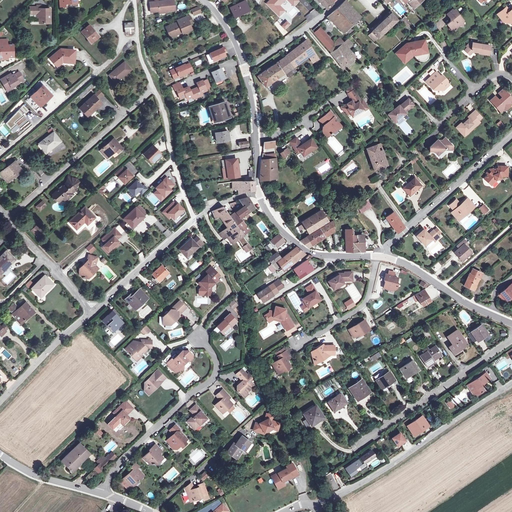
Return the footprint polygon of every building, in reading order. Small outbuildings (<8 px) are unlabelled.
[(173,0),(170,0),(157,1),(157,3),(152,3),(153,11),(159,11),(165,10),(166,10),(166,11),(175,11),(173,0)] [(276,11),(287,3),(284,0),(274,0),(270,3),(276,11)] [(336,0),(317,0),(327,9),(336,0)] [(410,0),(408,2),(413,8),(421,0),(410,0)] [(234,17),(249,9),(245,1),(230,8),(234,17)] [(327,17),(342,31),(350,23),(354,26),(355,24),(352,21),(358,16),(344,1),(336,9),(327,17)] [(39,14),(39,18),(39,23),(49,23),(49,8),(41,8),(40,5),(36,5),(36,6),(30,7),(30,14),(35,14),(39,14)] [(502,17),(505,21),(506,23),(510,23),(511,22),(511,9),(509,11),(507,11),(505,8),(497,15),(500,19),(502,17)] [(463,27),(462,20),(454,11),(452,11),(447,15),(452,21),(447,25),(450,28),(452,26),(456,30),(459,27),(463,27)] [(378,38),(397,20),(391,14),(372,31),(378,38)] [(189,20),(187,16),(185,17),(181,18),(176,20),(177,23),(168,27),(172,37),(176,35),(175,33),(180,31),(181,32),(182,34),(191,30),(188,24),(186,23),(185,21),(189,20)] [(126,34),(134,33),(133,28),(133,22),(125,22),(125,28),(126,34)] [(98,37),(88,25),(81,32),(90,43),(98,37)] [(327,48),(333,44),(320,28),(314,33),(327,48)] [(343,43),(339,38),(334,42),(338,47),(343,43)] [(308,56),(314,52),(306,40),(299,46),(291,52),(291,53),(299,63),(308,56)] [(396,53),(404,62),(412,55),(413,55),(413,57),(415,56),(417,60),(420,61),(422,62),(424,61),(426,60),(428,58),(429,56),(429,54),(428,49),(426,40),(406,44),(396,53)] [(333,44),(327,48),(331,53),(334,58),(343,68),(355,58),(345,46),(343,43),(338,47),(334,42),(333,44)] [(490,46),(473,43),(473,45),(468,43),(466,46),(467,48),(464,51),(469,55),(472,52),(471,51),(472,50),(473,51),(476,51),(475,52),(479,53),(479,54),(489,55),(490,46)] [(12,45),(7,45),(0,45),(0,56),(2,56),(7,56),(7,58),(13,57),(12,45)] [(213,61),(225,56),(223,52),(225,51),(223,47),(209,53),(213,61)] [(57,66),(62,62),(73,63),(74,50),(60,49),(49,58),(57,66)] [(318,59),(314,52),(308,56),(312,62),(318,59)] [(299,63),(291,53),(285,57),(289,61),(291,60),(295,66),(299,63)] [(289,61),(285,57),(276,63),(257,76),(265,87),(283,74),(285,73),(290,69),(293,74),(296,72),(293,68),(293,67),(289,61)] [(131,70),(124,62),(109,75),(115,83),(131,70)] [(184,64),(170,71),(172,77),(178,75),(178,76),(192,70),(189,63),(184,65),(184,64)] [(214,82),(216,85),(222,83),(221,79),(224,78),(220,69),(212,72),(215,81),(214,82)] [(290,69),(285,73),(289,78),(293,74),(290,69)] [(0,79),(6,90),(11,87),(19,83),(18,82),(22,80),(24,79),(20,72),(14,75),(14,74),(11,76),(11,75),(8,76),(7,76),(0,79)] [(430,87),(432,86),(436,91),(443,91),(449,85),(447,83),(447,81),(442,75),(440,77),(439,76),(439,75),(436,72),(425,82),(430,87)] [(181,81),(174,84),(176,89),(177,88),(181,98),(187,96),(188,98),(194,96),(195,98),(203,94),(202,92),(208,90),(204,80),(198,82),(200,86),(191,90),(190,86),(184,88),(181,81)] [(84,94),(87,91),(88,92),(95,85),(92,83),(83,92),(84,94)] [(27,101),(35,110),(51,96),(42,86),(31,96),(31,97),(27,101)] [(508,94),(511,91),(507,87),(504,89),(503,89),(498,93),(502,98),(499,101),(497,99),(492,104),(496,108),(498,106),(500,109),(502,107),(504,110),(506,110),(510,107),(510,104),(511,102),(511,98),(509,95),(508,94)] [(354,89),(353,90),(348,93),(347,94),(352,101),(353,102),(348,105),(347,103),(341,107),(343,111),(345,110),(347,115),(350,113),(352,116),(359,112),(358,110),(362,107),(359,101),(361,100),(354,89)] [(101,104),(93,96),(80,108),(87,116),(101,104)] [(368,108),(363,99),(361,100),(359,101),(362,107),(358,110),(359,112),(352,116),(350,113),(347,115),(350,119),(357,115),(361,113),(368,108)] [(399,106),(388,115),(395,123),(406,114),(405,113),(414,105),(408,99),(400,107),(399,106)] [(229,117),(224,102),(209,107),(213,122),(229,117)] [(188,115),(186,107),(179,110),(181,117),(188,115)] [(475,110),(467,118),(468,119),(464,123),(463,122),(456,128),(463,135),(468,129),(470,131),(479,122),(478,121),(482,118),(475,110)] [(330,111),(324,116),(328,122),(325,124),(323,126),(323,130),(325,133),(330,134),(331,134),(332,133),(331,133),(337,128),(342,127),(334,117),(335,116),(330,111)] [(496,124),(501,129),(504,126),(500,121),(496,124)] [(325,133),(323,130),(326,139),(328,137),(331,134),(330,134),(325,133)] [(229,140),(227,131),(215,133),(217,142),(229,140)] [(51,145),(52,147),(59,142),(53,133),(39,144),(44,150),(51,145)] [(296,137),(290,142),(297,153),(300,151),(303,156),(316,147),(311,138),(301,145),(296,137)] [(264,140),(264,142),(263,149),(274,148),(274,147),(274,142),(274,141),(269,141),(269,138),(264,138),(264,140)] [(438,141),(437,141),(430,147),(430,151),(433,151),(437,156),(445,148),(447,150),(453,150),(453,146),(445,138),(440,143),(438,141)] [(107,158),(116,150),(118,152),(122,148),(113,139),(100,151),(107,158)] [(374,170),(387,165),(380,144),(366,149),(374,170)] [(152,161),(159,154),(153,147),(145,154),(152,161)] [(260,180),(277,178),(276,168),(275,158),(261,160),(260,170),(260,180)] [(234,167),(233,159),(225,160),(227,174),(238,173),(237,167),(234,167)] [(227,174),(225,160),(219,161),(221,180),(221,181),(239,179),(239,178),(238,173),(227,174)] [(145,171),(149,168),(143,161),(139,164),(145,171)] [(14,162),(0,172),(0,173),(7,181),(20,171),(17,168),(18,167),(14,162)] [(498,168),(492,171),(490,169),(487,173),(488,174),(484,179),(491,185),(496,180),(501,178),(500,176),(501,176),(507,176),(508,167),(498,166),(498,168)] [(122,167),(115,173),(124,183),(133,175),(127,169),(125,170),(122,167)] [(53,194),(59,201),(63,198),(66,201),(73,195),(71,193),(76,189),(76,186),(77,185),(79,180),(68,176),(66,182),(53,194)] [(414,178),(412,181),(407,184),(405,181),(401,185),(403,187),(403,188),(409,196),(421,186),(418,183),(414,178)] [(156,188),(158,190),(155,192),(161,199),(170,190),(169,189),(173,185),(169,181),(167,182),(165,179),(156,188)] [(142,194),(148,189),(144,185),(142,187),(136,181),(128,188),(131,191),(134,195),(139,190),(142,194)] [(241,189),(241,193),(255,190),(255,182),(254,181),(232,183),(233,189),(238,189),(241,189)] [(249,198),(240,200),(244,206),(235,212),(236,212),(242,208),(245,207),(254,208),(249,198)] [(467,198),(460,204),(459,205),(458,204),(459,203),(456,199),(449,205),(452,208),(454,207),(455,209),(454,210),(451,212),(456,217),(458,215),(461,218),(474,206),(467,198)] [(361,213),(371,207),(367,200),(357,206),(361,213)] [(173,202),(163,212),(167,216),(169,214),(171,216),(173,218),(178,214),(181,216),(185,212),(182,210),(183,209),(177,204),(176,205),(173,202)] [(488,209),(484,205),(480,208),(484,213),(488,209)] [(223,206),(212,211),(215,219),(219,217),(223,222),(224,221),(229,228),(225,231),(228,236),(238,229),(245,224),(240,218),(236,212),(235,212),(231,214),(230,212),(229,213),(228,212),(227,213),(223,206)] [(76,229),(84,221),(87,224),(94,217),(85,207),(70,221),(76,229)] [(132,227),(138,221),(144,216),(135,208),(124,219),(132,227)] [(242,208),(236,212),(240,218),(243,216),(241,213),(244,211),(242,208)] [(327,221),(325,217),(321,211),(302,223),(302,224),(305,227),(308,233),(327,221)] [(397,233),(404,227),(403,225),(394,212),(386,218),(397,233)] [(316,242),(318,241),(325,237),(334,231),(333,221),(300,241),(308,247),(316,242)] [(250,230),(245,224),(238,229),(242,235),(250,230)] [(41,231),(36,226),(32,230),(36,235),(41,231)] [(357,236),(353,236),(352,230),(350,230),(349,228),(346,228),(346,230),(345,230),(346,251),(352,251),(363,251),(362,235),(361,235),(357,236)] [(106,244),(103,246),(108,251),(113,247),(114,249),(119,244),(115,239),(121,235),(115,229),(103,241),(106,244)] [(228,236),(226,238),(231,245),(243,236),(242,235),(238,229),(228,236)] [(438,235),(434,230),(433,229),(428,234),(423,229),(416,236),(424,245),(425,245),(428,248),(435,242),(434,241),(440,237),(438,235)] [(225,231),(220,234),(223,240),(226,238),(228,236),(225,231)] [(284,241),(278,234),(271,241),(276,247),(284,241)] [(196,236),(192,240),(197,246),(198,247),(202,244),(196,236)] [(191,253),(197,246),(192,240),(191,238),(179,249),(181,252),(177,256),(184,263),(188,259),(186,257),(191,253)] [(459,248),(454,252),(461,261),(471,252),(465,246),(468,243),(464,238),(456,245),(459,248)] [(245,253),(251,249),(252,248),(248,243),(242,248),(245,253)] [(86,248),(91,254),(95,250),(91,245),(86,248)] [(103,246),(102,247),(108,254),(114,249),(113,247),(108,251),(103,246)] [(279,264),(283,269),(290,264),(303,253),(296,247),(284,256),(277,261),(279,264)] [(0,273),(14,259),(6,251),(0,256),(0,273)] [(280,257),(277,252),(268,258),(272,263),(280,257)] [(93,266),(95,265),(97,257),(89,255),(87,261),(87,264),(85,265),(84,265),(80,269),(79,273),(83,277),(83,278),(85,278),(89,278),(97,270),(93,266)] [(313,269),(307,260),(293,269),(299,278),(313,269)] [(158,281),(168,273),(161,265),(152,274),(158,281)] [(207,277),(199,284),(203,288),(200,290),(200,295),(212,296),(212,287),(215,283),(216,284),(220,280),(219,279),(218,278),(221,275),(212,267),(205,275),(207,277)] [(245,280),(246,280),(249,278),(243,267),(239,269),(240,276),(243,281),(245,280)] [(469,273),(465,282),(468,283),(466,287),(473,290),(478,278),(479,278),(481,273),(472,269),(469,273)] [(345,276),(339,276),(328,283),(334,291),(344,284),(343,282),(343,281),(345,281),(345,282),(353,282),(352,274),(345,274),(345,276)] [(387,275),(385,274),(383,280),(385,281),(383,288),(388,289),(388,288),(393,289),(394,290),(397,288),(398,283),(396,283),(398,278),(393,277),(393,276),(387,275)] [(45,289),(47,290),(53,284),(45,276),(32,289),(39,295),(45,289)] [(278,279),(272,283),(277,291),(283,288),(278,279)] [(25,285),(29,288),(34,284),(30,280),(25,285)] [(511,282),(511,283),(510,284),(500,293),(506,300),(511,295),(511,282)] [(262,303),(278,292),(277,291),(272,283),(252,297),(252,300),(258,296),(262,303)] [(347,288),(354,300),(360,296),(353,284),(347,288)] [(303,300),(308,309),(321,300),(316,292),(312,285),(306,289),(310,296),(303,300)] [(40,297),(47,290),(45,289),(39,295),(40,297)] [(131,296),(130,295),(125,299),(135,310),(147,298),(139,289),(133,294),(131,296)] [(401,306),(403,308),(414,301),(415,302),(418,300),(422,306),(430,301),(423,290),(396,306),(397,308),(401,306)] [(503,302),(506,300),(500,293),(498,295),(503,302)] [(238,304),(233,299),(229,304),(234,309),(238,304)] [(351,300),(345,303),(348,310),(355,306),(351,300)] [(180,301),(164,317),(164,323),(166,325),(171,325),(179,318),(179,316),(187,308),(180,301)] [(14,303),(8,309),(21,323),(34,312),(26,302),(19,309),(14,303)] [(284,317),(285,315),(286,310),(276,308),(274,313),(270,311),(269,314),(265,317),(268,323),(273,320),(273,318),(278,320),(278,322),(281,323),(287,332),(294,327),(290,321),(288,322),(286,317),(284,317)] [(107,325),(108,325),(113,331),(122,322),(112,311),(102,320),(107,325)] [(228,330),(232,327),(238,321),(231,313),(224,319),(225,320),(218,326),(225,334),(228,330)] [(362,332),(363,334),(370,330),(364,320),(348,330),(353,338),(362,332)] [(481,325),(471,332),(476,340),(477,341),(487,334),(481,325)] [(461,345),(463,347),(467,344),(457,330),(447,337),(452,344),(448,347),(451,351),(461,345)] [(476,340),(471,332),(467,335),(473,342),(476,340)] [(133,356),(136,359),(141,354),(142,355),(147,350),(147,348),(152,348),(153,340),(142,340),(142,342),(141,343),(140,343),(139,343),(137,343),(134,346),(132,344),(126,348),(130,353),(133,356)] [(453,354),(463,347),(461,345),(451,351),(453,354)] [(334,346),(324,346),(325,348),(323,349),(321,346),(316,349),(313,348),(312,356),(315,361),(315,362),(316,363),(317,362),(320,362),(325,359),(327,358),(326,355),(334,354),(334,346)] [(425,356),(424,354),(420,356),(427,367),(433,363),(432,361),(441,355),(435,346),(429,350),(431,352),(425,356)] [(184,367),(184,364),(188,360),(191,361),(193,358),(193,355),(188,351),(183,351),(181,352),(182,354),(180,356),(179,354),(173,360),(172,358),(167,363),(176,372),(181,370),(184,367)] [(288,356),(284,351),(276,356),(279,360),(271,364),(277,373),(281,370),(282,372),(290,367),(286,361),(284,358),(288,356)] [(315,361),(312,356),(315,366),(320,362),(317,362),(316,363),(315,362),(315,361)] [(399,367),(400,369),(399,369),(405,378),(418,370),(412,361),(402,368),(401,366),(399,367)] [(158,369),(155,372),(163,380),(166,377),(158,369)] [(245,390),(247,392),(251,389),(250,388),(254,385),(249,380),(252,376),(249,373),(248,375),(247,373),(242,369),(237,374),(241,379),(242,380),(241,381),(241,382),(239,384),(237,386),(237,390),(241,394),(245,390)] [(163,380),(155,372),(144,382),(144,390),(153,390),(163,380)] [(385,384),(386,385),(393,380),(388,372),(376,380),(380,387),(385,384)] [(486,373),(470,383),(471,385),(468,387),(473,394),(477,395),(480,393),(482,392),(484,390),(482,387),(481,385),(483,384),(490,379),(486,373)] [(364,393),(365,395),(369,392),(361,380),(349,388),(356,398),(364,393)] [(179,398),(185,395),(182,389),(176,393),(179,398)] [(222,413),(232,404),(228,399),(230,397),(222,389),(216,395),(220,400),(214,405),(222,413)] [(346,403),(341,394),(328,402),(334,411),(346,403)] [(125,400),(122,403),(128,410),(125,413),(126,414),(133,407),(125,400)] [(116,424),(119,421),(123,424),(129,417),(126,414),(125,413),(128,410),(122,403),(113,412),(116,415),(112,419),(116,424)] [(194,418),(193,417),(187,422),(192,427),(194,429),(199,424),(200,425),(207,418),(204,415),(201,411),(202,411),(196,404),(190,410),(195,415),(196,416),(194,418)] [(310,424),(314,430),(325,423),(322,418),(323,417),(315,406),(303,414),(310,424)] [(261,433),(261,432),(266,434),(268,432),(269,431),(271,430),(274,431),(275,431),(276,430),(277,430),(277,429),(278,428),(278,427),(278,426),(278,425),(277,424),(276,423),(271,422),(272,418),(271,416),(266,415),(264,422),(260,423),(259,424),(258,423),(256,424),(254,429),(255,431),(261,433)] [(419,427),(421,431),(428,426),(422,416),(407,426),(412,433),(419,427)] [(144,424),(147,428),(153,425),(150,420),(144,424)] [(170,436),(165,441),(168,444),(168,445),(171,448),(174,448),(178,445),(179,446),(187,438),(180,431),(182,430),(176,424),(169,429),(174,434),(172,435),(170,436)] [(314,430),(310,424),(306,426),(310,433),(314,430)] [(98,427),(92,433),(97,438),(103,433),(98,427)] [(414,435),(421,431),(419,427),(412,433),(414,435)] [(400,433),(392,438),(397,446),(405,440),(400,433)] [(242,449),(244,451),(250,442),(241,436),(235,445),(233,443),(229,449),(227,452),(236,458),(239,454),(242,449)] [(71,471),(89,453),(80,443),(61,461),(71,471)] [(159,459),(162,456),(162,455),(160,453),(162,451),(155,444),(150,450),(143,457),(147,461),(150,464),(153,464),(157,464),(160,461),(159,459)] [(357,472),(355,469),(359,467),(361,470),(366,466),(364,463),(374,456),(371,451),(345,468),(351,477),(357,472)] [(105,459),(99,464),(103,468),(109,463),(105,459)] [(279,483),(283,480),(291,476),(292,477),(299,473),(293,462),(286,466),(286,468),(274,474),(279,483)] [(99,464),(94,469),(98,473),(103,468),(99,464)] [(129,470),(131,472),(124,478),(125,479),(122,482),(128,489),(131,486),(132,485),(135,485),(140,480),(138,479),(143,474),(134,464),(129,470)] [(89,482),(98,473),(94,469),(85,478),(89,482)] [(330,472),(324,476),(332,491),(338,488),(330,472)] [(279,488),(286,484),(283,480),(279,483),(274,474),(272,476),(279,488)] [(202,497),(203,499),(203,500),(208,498),(203,483),(198,485),(199,487),(194,489),(192,484),(191,483),(184,485),(186,492),(190,501),(198,498),(202,497)]
